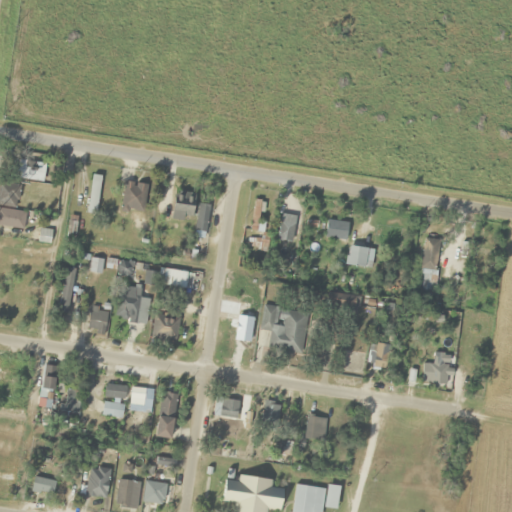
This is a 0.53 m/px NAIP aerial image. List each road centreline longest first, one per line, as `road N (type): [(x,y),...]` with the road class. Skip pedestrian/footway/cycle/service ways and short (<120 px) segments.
road 1 (residential): [(443,410),(0,340)]
road 2 (residential): [(183,511),(242,175)]
road 3 (residential): [(242,175),(0,135)]
